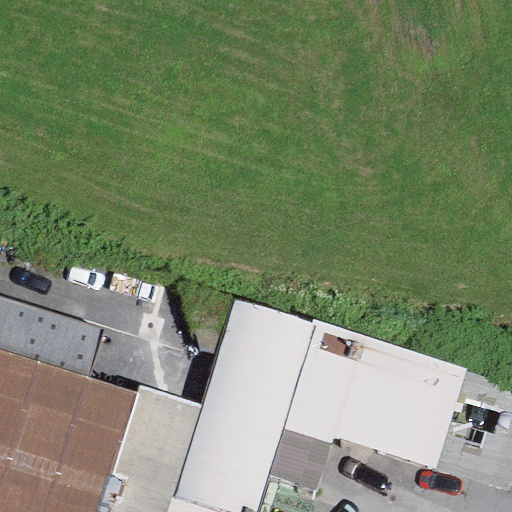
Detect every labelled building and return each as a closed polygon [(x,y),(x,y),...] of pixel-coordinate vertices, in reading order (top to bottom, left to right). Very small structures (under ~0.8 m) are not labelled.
[(99,332),(0,300),(0,352),(84,379),(99,332)] [(308,325),(232,301),(199,406),(165,511),(254,511),(266,475),(313,327),(308,325)] [(464,368),(310,320),(308,325),(313,327),(266,475),(315,491),(332,437),(432,468),(464,368)] [(0,352),(0,511),(97,511),(134,396),(84,379),(0,352)] [(165,511),(199,406),(137,386),(134,396),(97,511),(165,511)]
